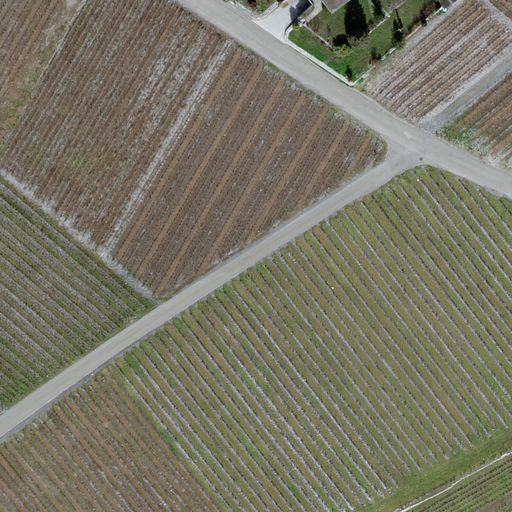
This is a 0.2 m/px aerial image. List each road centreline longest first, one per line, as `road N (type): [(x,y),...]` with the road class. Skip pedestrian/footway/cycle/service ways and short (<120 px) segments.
road 1 (residential): [(0,426),(421,146)]
road 2 (residential): [(189,0),(421,146)]
